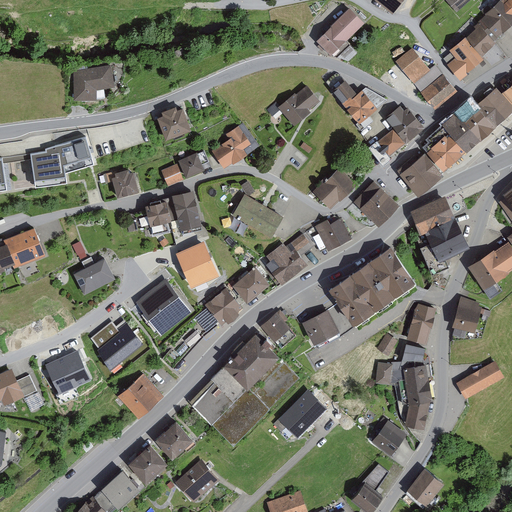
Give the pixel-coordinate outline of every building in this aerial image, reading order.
[(379,0),(397,15),(409,0),(408,0),(379,0)] [(447,0),(456,10),(469,0),(447,0)] [(479,23),(495,41),(511,24),(511,0),(499,0),(501,1),(479,23)] [(349,7),(317,39),(334,55),(366,22),(349,7)] [(482,57),(497,44),(495,41),(479,23),(474,27),(476,30),(466,38),(482,57)] [(485,60),(482,57),(466,38),(450,51),(451,53),(444,59),(461,79),(485,60)] [(437,108),(456,90),(413,45),(394,62),(437,108)] [(123,88),(118,67),(79,73),(80,103),(105,103),(106,92),(123,88)] [(366,115),(388,98),(368,86),(357,96),(340,75),(336,74),(327,82),(360,121),(356,124),(361,130),(372,121),(366,115)] [(511,79),(499,91),(511,105),(511,79)] [(475,101),(496,124),(511,109),(511,105),(499,91),(494,85),(475,101)] [(319,101),(307,86),(296,95),(295,94),(280,107),(277,103),(268,110),(272,115),(280,109),(293,123),(308,110),(308,109),(319,101)] [(482,137),(496,124),(475,101),(462,114),(482,137)] [(166,115),(159,117),(168,138),(193,127),(184,106),(178,109),(176,104),(163,110),(166,115)] [(404,111),(400,107),(387,117),(407,141),(423,127),(407,108),(404,111)] [(456,108),(442,120),(468,149),(482,137),(462,114),(456,108)] [(231,139),(214,151),(224,166),(257,144),(243,124),(228,135),(231,139)] [(429,142),(423,147),(444,169),(455,159),(466,149),(443,124),(427,139),(429,142)] [(393,129),(370,147),(383,163),(390,158),(388,156),(404,143),(393,129)] [(93,161),(86,135),(45,147),(46,150),(31,153),(36,184),(67,179),(65,169),(93,161)] [(304,142),(300,147),(309,153),(312,148),(304,142)] [(369,160),(361,149),(351,157),(359,168),(369,160)] [(180,160),(187,176),(210,166),(203,150),(180,160)] [(412,158),(398,170),(418,194),(443,174),(425,153),(415,162),(412,158)] [(169,183),(182,178),(177,166),(164,172),(169,183)] [(321,185),(315,191),(330,206),(354,183),(339,168),(327,180),(325,178),(319,183),(321,185)] [(118,196),(137,191),(132,173),(129,174),(128,170),(117,173),(116,171),(106,174),(109,182),(114,180),(118,196)] [(374,181),(355,201),(377,224),(397,204),(374,181)] [(511,188),(503,195),(505,198),(511,207),(511,188)] [(174,200),(170,201),(174,219),(179,218),(181,227),(200,223),(194,195),(189,196),(189,193),(186,194),(185,192),(181,193),(181,195),(174,197),(174,200)] [(238,217),(271,236),(282,216),(245,195),(240,204),(244,207),(238,217)] [(447,206),(443,198),(419,209),(420,211),(414,214),(417,220),(422,231),(452,218),(447,206)] [(499,202),(511,220),(511,234),(510,237),(507,238),(511,244),(511,207),(505,198),(499,202)] [(151,206),(147,206),(148,212),(151,225),(174,219),(170,201),(161,203),(161,200),(150,203),(151,206)] [(148,212),(126,217),(129,232),(151,227),(151,225),(148,212)] [(317,245),(325,241),(328,248),(350,236),(341,218),(331,224),(328,219),(316,225),(306,231),(316,244),(317,245)] [(466,245),(452,218),(422,231),(416,234),(432,272),(448,266),(452,252),(466,245)] [(0,276),(51,255),(39,228),(0,244),(0,276)] [(300,256),(316,244),(306,231),(291,244),(293,247),(289,251),(283,243),(275,249),(268,255),(273,262),(265,270),(269,274),(277,285),(281,282),(282,283),(294,273),(306,263),(300,256)] [(75,240),(82,254),(89,250),(82,237),(75,240)] [(204,238),(176,250),(191,284),(220,271),(204,238)] [(496,283),(511,271),(511,247),(509,243),(470,268),(485,291),(490,299),(501,291),(496,283)] [(390,247),(330,289),(339,302),(327,310),(339,334),(354,324),(355,326),(416,284),(390,247)] [(104,256),(78,270),(90,292),(116,279),(104,256)] [(257,269),(255,267),(234,285),(247,300),(258,292),(268,283),(264,278),(269,274),(265,270),(261,265),(257,269)] [(188,309),(166,281),(141,301),(163,329),(188,309)] [(241,306),(226,288),(207,305),(221,321),(222,322),(241,306)] [(479,304),(462,298),(453,327),(455,328),(467,331),(475,334),(481,314),(482,309),(483,307),(479,306),(479,304)] [(437,309),(417,304),(407,340),(427,345),(437,309)] [(221,321),(207,305),(186,322),(180,317),(160,339),(171,349),(191,327),(202,336),(221,321)] [(280,309),(262,325),(274,339),(281,347),(296,335),(284,322),(288,319),(284,314),(286,312),(283,308),(281,310),(280,309)] [(491,311),(482,309),(481,314),(483,314),(483,315),(488,317),(489,317),(491,311)] [(314,317),(305,322),(318,347),(340,336),(339,334),(327,310),(319,315),(316,311),(312,314),(314,317)] [(125,322),(119,327),(122,332),(100,349),(109,364),(117,359),(118,361),(141,342),(125,322)] [(467,331),(455,328),(453,336),(464,339),(467,331)] [(386,333),(377,349),(389,355),(397,339),(386,333)] [(263,342),(256,334),(246,344),(243,341),(232,351),(236,355),(232,358),(231,357),(229,359),(230,360),(213,378),(216,381),(193,405),(234,444),(300,378),(272,350),(276,346),(267,338),(263,342)] [(426,349),(406,344),(403,361),(403,362),(423,362),(424,357),(426,349)] [(432,380),(429,357),(424,357),(423,362),(403,362),(393,363),(392,365),(390,384),(400,385),(403,405),(409,404),(409,406),(406,426),(424,430),(430,403),(433,402),(429,383),(432,380)] [(501,361),(462,382),(471,399),(510,377),(501,361)] [(390,384),(392,365),(379,363),(376,382),(390,384)] [(37,390),(29,374),(16,381),(12,372),(0,376),(0,397),(6,395),(9,401),(22,394),(23,396),(37,390)] [(162,393),(144,373),(119,396),(137,416),(162,393)] [(327,409),(307,392),(282,421),(301,438),(327,409)] [(195,439),(176,420),(157,438),(176,457),(195,439)] [(388,422),(374,442),(392,457),(402,443),(407,435),(388,422)] [(168,462),(150,443),(129,462),(147,481),(168,462)] [(205,459),(178,483),(197,504),(224,480),(205,459)] [(379,465),(351,501),(364,511),(372,511),(384,498),(375,492),(389,473),(379,465)] [(143,486),(125,467),(103,488),(121,507),(143,486)] [(425,470),(405,494),(423,509),(443,485),(425,470)] [(309,511),(302,491),(268,503),(271,511),(309,511)] [(103,511),(90,497),(72,511),(103,511)]
